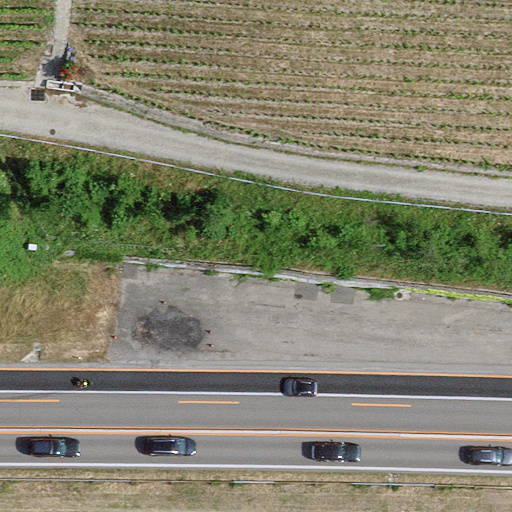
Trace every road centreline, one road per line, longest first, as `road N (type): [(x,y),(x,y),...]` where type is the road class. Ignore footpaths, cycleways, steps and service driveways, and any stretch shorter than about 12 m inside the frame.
road 1 (track): [(0,98),(172,136),(511,185)]
road 2 (motorway): [(511,432),(0,425)]
